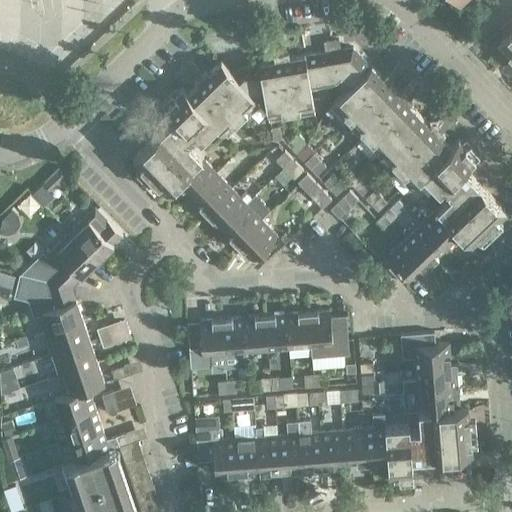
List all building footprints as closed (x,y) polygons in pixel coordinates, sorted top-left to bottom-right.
[(500,40),(511,51),(511,16),(500,28),(506,34),(500,40)] [(176,115),(132,157),(133,158),(165,191),(175,181),(251,259),(276,234),(260,217),(269,209),(255,194),(246,203),(188,142),(195,135),(199,140),(216,124),(222,131),(260,97),(264,96),(267,113),(313,105),(310,89),(326,87),(334,79),(344,90),(333,100),(366,134),(380,149),(398,168),(413,183),(414,182),(423,191),(427,195),(435,188),(438,191),(443,187),(450,194),(389,253),(414,278),(461,233),(471,243),(505,211),(495,201),(463,167),(466,164),(474,156),(458,139),(450,146),(440,136),(429,124),(408,103),(397,92),(387,82),(381,76),(370,64),(369,65),(352,46),(340,48),(338,38),(322,41),(324,51),(304,55),(304,53),(288,56),(273,59),(258,61),(258,64),(239,67),(233,74),(220,61),(209,72),(198,83),(187,93),(182,87),(179,89),(164,104),(176,115)] [(272,140),(281,138),(278,125),(270,127),(272,140)] [(292,149),(303,161),(316,174),(325,165),(312,152),(314,151),(307,143),(310,136),(305,133),(303,139),(292,149)] [(280,181),(288,173),(293,178),(302,169),(284,150),(274,159),(282,167),(274,175),(280,181)] [(66,184),(72,178),(60,166),(43,183),(48,189),(60,177),(66,184)] [(330,198),(306,172),(296,181),(321,207),(330,198)] [(322,181),(335,194),(344,185),(332,172),(322,181)] [(358,172),(349,181),(361,194),(370,185),(358,172)] [(413,183),(408,188),(417,198),(423,191),(414,182),(413,183)] [(374,188),(364,197),(377,210),(386,201),(374,188)] [(329,208),(338,217),(357,199),(348,189),(329,208)] [(94,206),(69,231),(97,259),(122,235),(94,206)] [(397,216),(388,207),(376,219),(385,228),(397,216)] [(17,214),(12,208),(2,218),(0,224),(0,231),(6,233),(15,230),(19,223),(17,214)] [(71,285),(97,259),(69,231),(44,255),(55,266),(43,278),(71,285)] [(433,307),(456,295),(445,274),(422,286),(433,307)] [(33,299),(45,332),(82,319),(75,299),(78,287),(71,285),(43,278),(48,293),(33,299)] [(307,311),(310,346),(310,356),(348,353),(345,314),(329,315),(329,309),(307,311)] [(307,311),(285,312),(288,348),(310,346),(307,311)] [(285,312),(264,314),(267,349),(288,348),(285,312)] [(264,314),(242,316),(245,351),(267,349),(264,314)] [(242,316),(221,317),(224,353),(245,351),(242,316)] [(99,336),(108,333),(128,326),(125,317),(105,324),(96,327),(99,336)] [(210,354),(224,353),(221,317),(198,319),(199,332),(187,333),(190,366),(211,365),(210,354)] [(52,353),(89,340),(82,319),(45,332),(52,353)] [(108,333),(99,336),(102,346),(131,336),(128,326),(108,333)] [(413,355),(414,367),(449,364),(448,342),(434,343),(433,331),(399,333),(401,356),(413,355)] [(58,373),(96,360),(89,340),(52,353),(58,373)] [(139,359),(119,366),(119,365),(110,369),(113,378),(142,368),(139,359)] [(96,360),(58,373),(65,393),(66,394),(87,386),(88,386),(103,381),(96,360)] [(346,372),(355,372),(355,362),(346,363),(346,372)] [(372,362),(359,363),(360,371),(372,370),(372,362)] [(414,367),(416,389),(451,386),(449,364),(414,367)] [(0,369),(0,383),(1,393),(19,386),(13,366),(0,369)] [(312,373),(313,386),(321,385),(321,372),(312,373)] [(313,386),(312,373),(303,374),(304,386),(313,386)] [(360,375),(361,384),(373,383),(373,374),(360,375)] [(269,376),(270,389),(278,388),(278,375),(269,376)] [(270,389),(269,376),(260,377),(261,390),(270,389)] [(226,380),(227,392),(235,392),(235,379),(226,380)] [(227,392),(226,380),(217,380),(218,393),(227,392)] [(374,392),(373,383),(361,384),(361,393),(374,392)] [(104,403),(113,400),(133,393),(130,384),(110,391),(101,394),(104,403)] [(94,406),(88,386),(87,386),(66,394),(65,393),(54,397),(61,417),(94,406)] [(453,407),(451,386),(416,389),(417,410),(453,407)] [(356,387),(347,388),(348,401),(357,400),(356,387)] [(339,401),(348,401),(347,388),(338,389),(339,401)] [(318,403),(317,390),(308,391),(309,404),(318,403)] [(317,390),(318,403),(326,402),(325,390),(317,390)] [(113,400),(104,403),(107,413),(136,403),(133,393),(113,400)] [(274,394),(275,406),(283,406),(282,393),(274,394)] [(275,406),(274,394),(265,394),(266,407),(275,406)] [(231,397),(232,410),(240,409),(239,396),(231,397)] [(232,410),(231,397),(222,398),(223,410),(232,410)] [(101,427),(94,406),(61,417),(50,421),(57,442),(101,427)] [(468,406),(453,407),(417,410),(419,429),(409,429),(408,423),(385,425),(387,460),(388,475),(412,473),(411,457),(471,452),(468,406)] [(387,460),(385,425),(384,413),(372,413),(373,426),(363,427),(366,462),(387,460)] [(323,471),(323,465),(320,430),(311,431),(310,418),(297,419),(302,473),(323,471)] [(280,475),(302,473),(297,419),(286,420),(287,432),(277,433),(280,475)] [(259,476),(280,475),(277,433),(264,434),(263,425),(255,426),(255,435),(258,470),(259,476)] [(197,460),(213,459),(214,474),(237,472),(234,437),(222,437),(221,426),(195,428),(197,460)] [(108,447),(101,427),(57,442),(63,462),(75,458),(75,459),(108,447)] [(363,427),(341,428),(344,464),(366,462),(363,427)] [(341,428),(320,430),(323,465),(344,464),(341,428)] [(237,472),(258,470),(255,435),(234,437),(237,472)] [(130,511),(108,447),(75,459),(75,458),(63,462),(60,463),(77,511),(130,511)]
